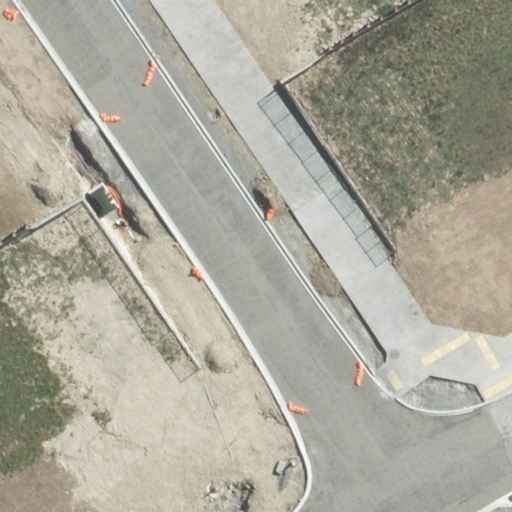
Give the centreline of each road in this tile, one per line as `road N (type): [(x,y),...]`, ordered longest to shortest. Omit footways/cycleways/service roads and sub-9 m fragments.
road 1 (residential): [(405,500),(71,0)]
road 2 (residential): [(511,440),(405,500)]
